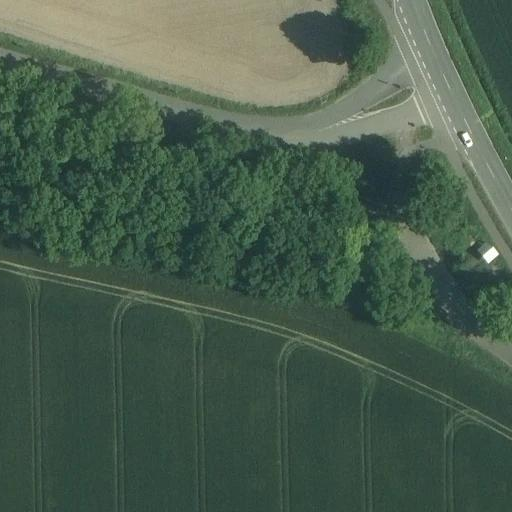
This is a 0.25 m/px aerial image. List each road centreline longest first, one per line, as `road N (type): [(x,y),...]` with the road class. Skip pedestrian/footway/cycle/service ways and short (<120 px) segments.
road 1 (unclassified): [(0,60),(205,122),(323,144),(449,91)]
road 2 (secondary): [(511,207),(449,91)]
